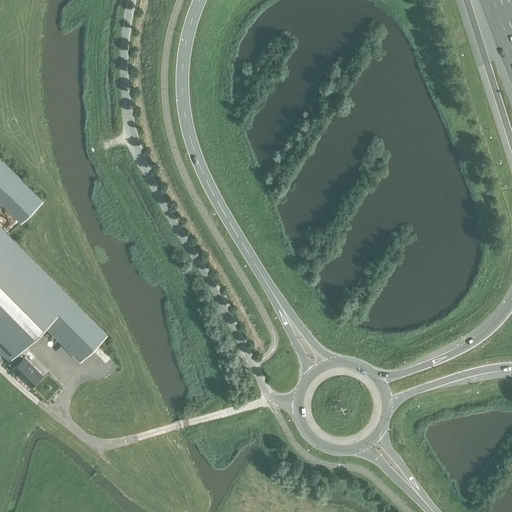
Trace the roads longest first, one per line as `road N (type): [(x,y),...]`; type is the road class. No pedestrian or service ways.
road 1 (unclassified): [(296,403),(267,392),(136,146),(124,81),(131,0)]
road 2 (track): [(103,0),(94,37),(100,147),(184,296),(223,413)]
road 3 (tertiary): [(284,312),(217,201),(189,135),(183,64),(199,0)]
road 4 (motorway): [(511,304),(462,348),(379,379)]
road 5 (motorway): [(466,0),(511,144)]
road 6 (motorway): [(388,402),(468,373),(511,367)]
